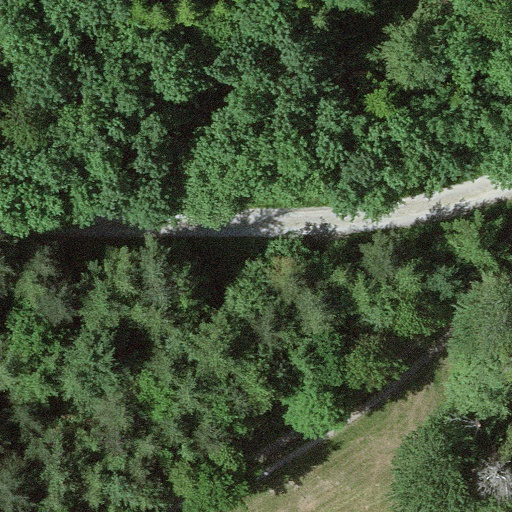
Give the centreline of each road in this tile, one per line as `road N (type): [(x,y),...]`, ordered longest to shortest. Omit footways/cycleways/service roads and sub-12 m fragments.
road 1 (track): [(511,177),(392,216),(0,224)]
road 2 (track): [(511,237),(411,370),(208,511)]
